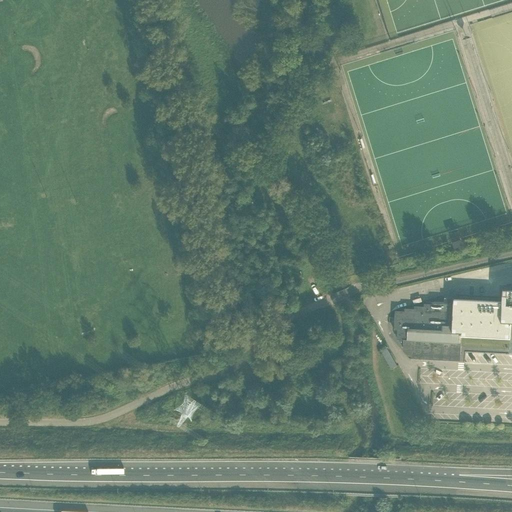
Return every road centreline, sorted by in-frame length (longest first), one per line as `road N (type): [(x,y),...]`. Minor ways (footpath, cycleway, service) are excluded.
road 1 (trunk): [(458,483),(0,473)]
road 2 (track): [(234,364),(283,399),(353,413)]
